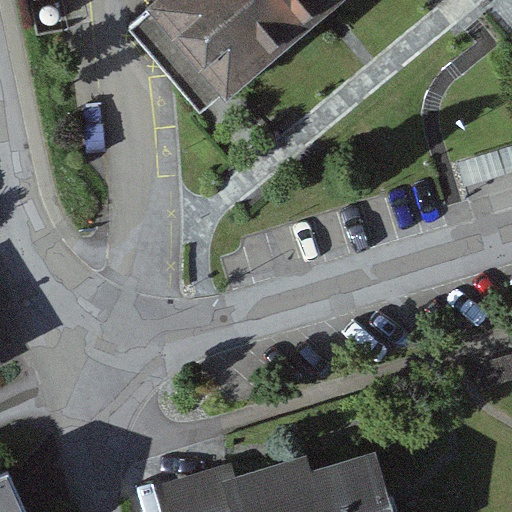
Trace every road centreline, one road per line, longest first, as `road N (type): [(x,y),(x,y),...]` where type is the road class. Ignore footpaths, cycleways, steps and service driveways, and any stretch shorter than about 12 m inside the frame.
road 1 (residential): [(77,365),(511,241)]
road 2 (residential): [(77,365),(17,197),(0,113)]
road 3 (residential): [(93,511),(77,365)]
